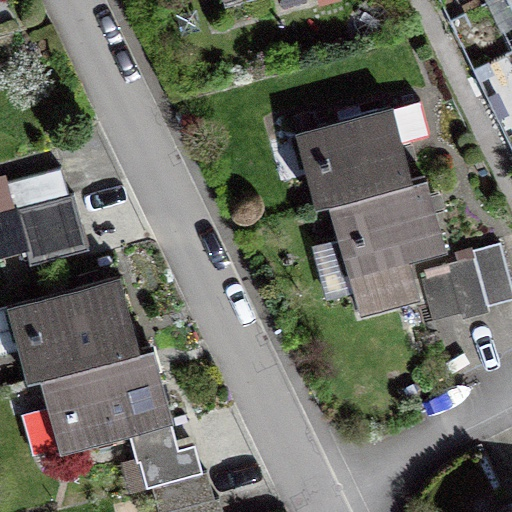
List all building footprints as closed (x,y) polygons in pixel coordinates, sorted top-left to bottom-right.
[(331,200),(410,179),(399,141),(428,133),(419,99),(298,131),(317,204),(331,200)] [(0,182),(0,212),(5,211),(15,209),(68,194),(61,166),(0,182)] [(410,179),(331,200),(342,239),(353,236),(363,270),(351,273),(361,311),(416,297),(406,258),(443,248),(423,175),(410,179)] [(88,248),(73,193),(68,194),(15,209),(5,211),(0,212),(0,252),(25,246),(29,264),(88,248)] [(474,255),(487,304),(511,297),(511,287),(500,241),(472,249),(474,255)] [(487,304),(474,255),(446,263),(448,270),(421,278),(432,319),(459,312),(461,318),(489,311),(487,304)] [(43,374),(137,349),(116,276),(10,305),(30,378),(43,374)] [(137,349),(43,374),(63,447),(128,429),(146,486),(151,485),(201,471),(194,444),(178,448),(150,345),(137,349)] [(158,511),(159,511),(164,511),(213,498),(206,470),(201,471),(151,485),(158,511)] [(213,498),(164,511),(163,511),(222,511),(218,496),(213,498)]
